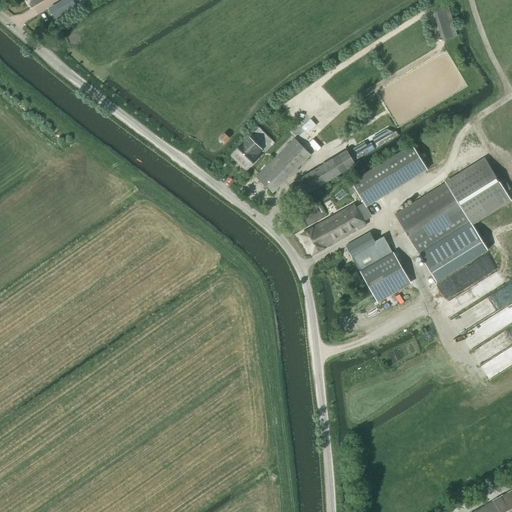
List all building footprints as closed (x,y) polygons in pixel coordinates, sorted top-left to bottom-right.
[(81,11),(73,0),(68,0),(52,10),(60,24),(81,11)] [(447,12),(436,20),(444,30),(455,23),(447,12)] [(460,78),(466,87),(477,78),(471,70),(460,78)] [(257,145),(250,138),(233,155),(248,169),(258,157),(251,151),(257,145)] [(297,142),(263,176),(259,181),(272,194),(311,155),(297,142)] [(411,144),(351,181),(367,206),(426,170),(411,144)] [(297,200),(355,165),(346,150),(288,185),(297,200)] [(446,183),(447,184),(395,216),(436,282),(488,250),(472,224),(510,200),(485,159),(446,183)] [(301,236),(312,256),(366,226),(354,205),(301,236)] [(375,241),(370,233),(346,247),(360,272),(393,254),(383,237),(375,241)] [(377,303),(411,284),(393,254),(360,272),(377,303)] [(511,511),(511,490),(473,511),(511,511)]
